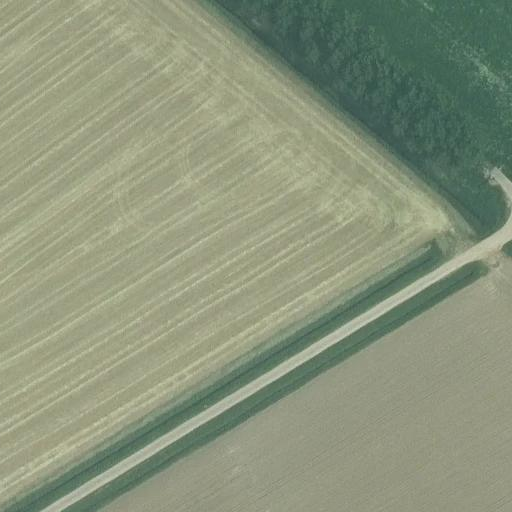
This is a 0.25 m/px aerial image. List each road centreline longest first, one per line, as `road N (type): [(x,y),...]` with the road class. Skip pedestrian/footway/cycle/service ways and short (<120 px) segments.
road 1 (unclassified): [(511,236),(60,511)]
road 2 (track): [(511,188),(289,0)]
